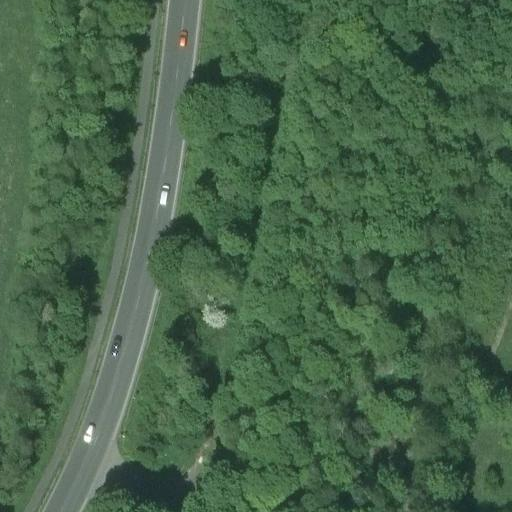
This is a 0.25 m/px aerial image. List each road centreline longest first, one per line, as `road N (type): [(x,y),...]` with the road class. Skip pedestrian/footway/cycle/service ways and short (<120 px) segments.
road 1 (primary): [(185,0),(167,153),(136,311),(91,459),(62,511)]
road 2 (residential): [(445,0),(447,168),(415,511)]
road 3 (track): [(203,486),(308,0)]
